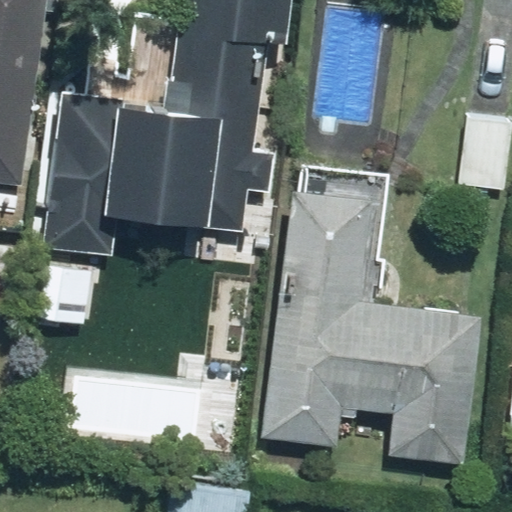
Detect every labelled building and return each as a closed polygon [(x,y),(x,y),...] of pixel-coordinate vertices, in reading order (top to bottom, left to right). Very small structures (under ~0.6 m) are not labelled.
[(0,0),(0,182),(16,184),(30,0),(0,0)] [(278,47),(280,0),(176,0),(175,24),(158,23),(153,107),(114,104),(115,92),(49,87),(38,252),(111,256),(113,222),(241,230),(244,192),(267,193),(270,149),(253,148),(260,46),(278,47)] [(507,118),(459,115),(454,185),(502,188),(507,118)] [(360,194),(279,188),(259,440),(331,446),(333,418),(350,419),(351,407),(384,410),(380,455),(456,461),(468,310),(352,300),(360,194)] [(96,367),(40,395),(55,424),(111,396),(96,367)] [(248,511),(250,486),(229,485),(186,482),(160,481),(158,511),(248,511)]
